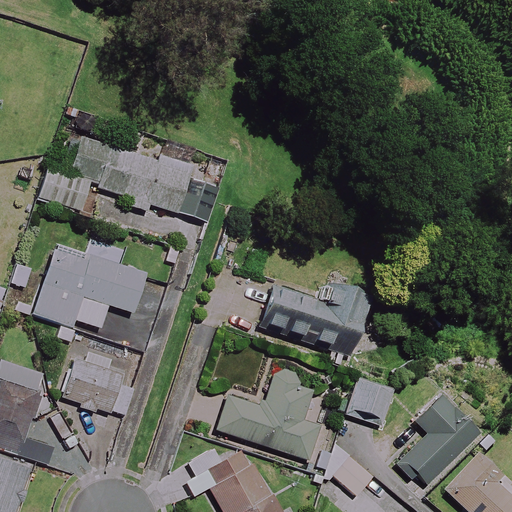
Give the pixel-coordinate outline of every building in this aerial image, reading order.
[(43,169),(33,202),(77,216),(87,187),(130,201),(128,208),(143,213),(145,207),(203,225),(213,192),(185,183),(190,168),(148,155),(147,160),(80,139),(68,177),(43,169)] [(83,260),(53,250),(30,316),(70,329),(72,323),(98,331),(106,308),(129,315),(142,276),(84,257),(83,260)] [(263,256),(251,251),(243,271),(255,276),(263,256)] [(28,272),(13,268),(8,285),(22,290),(28,272)] [(364,300),(326,287),(320,305),(271,289),(259,327),(309,344),(308,347),(345,359),(364,300)] [(120,380),(71,364),(59,403),(107,418),(120,380)] [(285,367),(283,374),(271,370),(258,410),(226,400),(215,433),(305,462),(316,429),(305,425),(321,378),(285,367)] [(38,394),(0,379),(0,449),(15,455),(38,394)] [(391,394),(355,381),(344,411),(381,424),(391,394)] [(424,438),(392,468),(407,483),(412,478),(423,489),(476,438),(439,399),(412,425),(424,438)] [(253,467),(246,471),(236,453),(220,462),(211,448),(183,464),(192,480),(205,472),(214,489),(207,493),(217,511),(278,511),(269,495),(253,467)] [(502,480),(479,458),(444,495),(461,511),(511,511),(511,502),(495,487),(502,480)] [(0,511),(13,511),(27,468),(0,459),(0,511)] [(369,478),(346,459),(331,478),(353,497),(369,478)]
